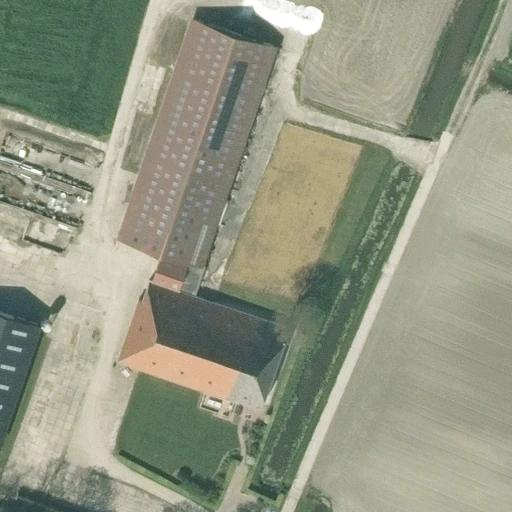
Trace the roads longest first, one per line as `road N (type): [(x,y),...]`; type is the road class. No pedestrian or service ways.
road 1 (track): [(436,158),(277,105),(304,22),(242,0)]
road 2 (track): [(436,158),(504,0)]
